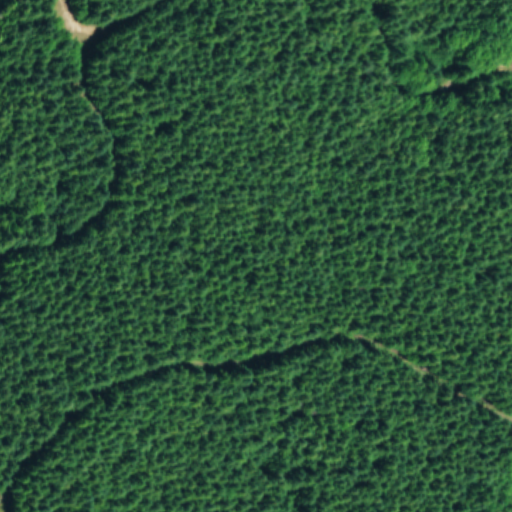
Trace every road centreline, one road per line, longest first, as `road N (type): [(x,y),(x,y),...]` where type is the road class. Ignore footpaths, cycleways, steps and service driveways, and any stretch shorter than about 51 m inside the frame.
road 1 (track): [(424,0),(418,16),(388,0),(40,58),(63,82),(117,113),(81,202),(0,259)]
road 2 (track): [(0,401),(98,351),(301,297),(427,303),(511,333)]
